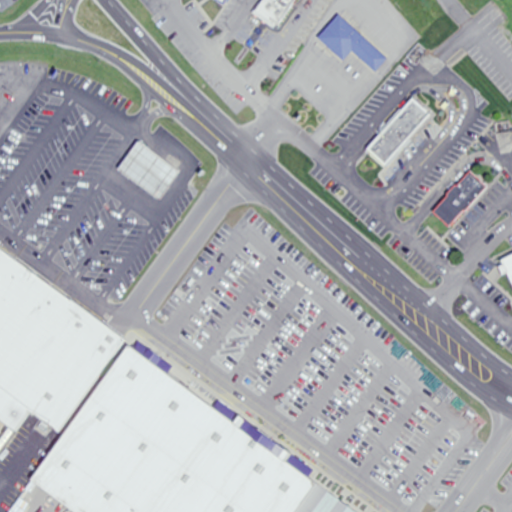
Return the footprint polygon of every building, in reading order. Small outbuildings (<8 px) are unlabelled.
[(214,0),(232,13),(241,0),(214,0)] [(271,0),(264,11),(288,28),(308,0),(271,0)] [(347,21),(325,43),(351,68),(361,58),(384,80),(396,67),(347,21)] [(419,92),(368,150),(392,172),(444,114),(419,92)] [(146,149),(125,176),(166,207),(187,180),(146,149)] [(438,212),(476,170),(494,186),(457,229),(438,212)] [(23,436),(97,329),(85,320),(92,310),(0,247),(0,438),(1,439),(10,426),(23,436)] [(135,347),(244,426),(250,418),(301,455),(295,464),(360,511),(75,511),(36,484),(135,347)]
